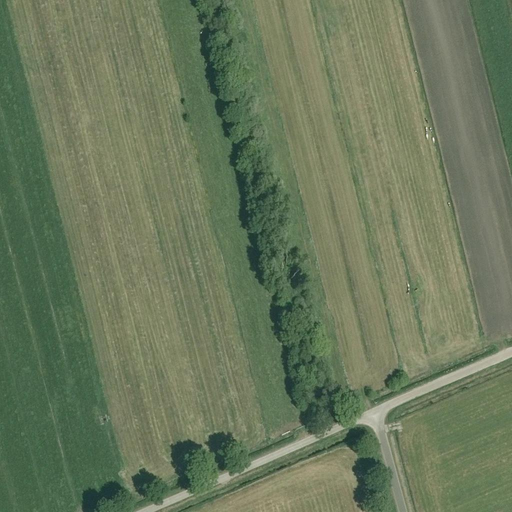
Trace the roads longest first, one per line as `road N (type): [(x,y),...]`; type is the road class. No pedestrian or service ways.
road 1 (unclassified): [(143,511),(374,412)]
road 2 (unclassified): [(374,412),(511,351)]
